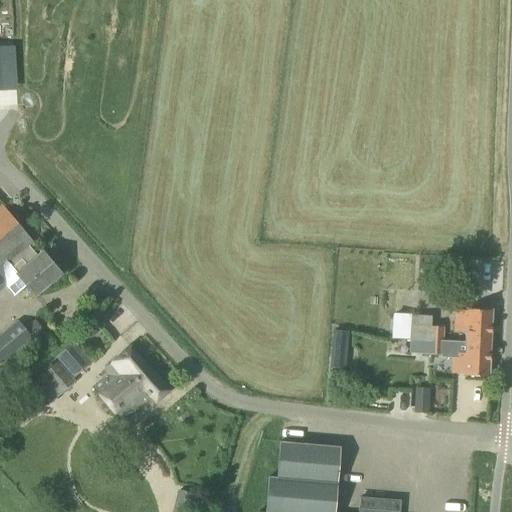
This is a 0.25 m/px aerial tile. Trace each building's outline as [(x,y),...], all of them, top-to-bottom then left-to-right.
[(36,256),(28,248),(32,244),(0,206),(0,290),(5,286),(13,296),(24,285),(34,297),(59,276),(40,253),(36,256)] [(465,343),(488,345),(490,312),(467,310),(467,312),(454,311),(452,331),(466,332),(465,342),(465,343)] [(450,342),(450,341),(450,333),(442,333),(443,327),(430,327),(430,316),(392,314),(390,339),(408,340),(450,342)] [(0,363),(31,338),(17,321),(0,334),(0,363)] [(350,333),(334,331),(332,350),(348,351),(350,333)] [(465,342),(450,341),(450,342),(408,340),(408,354),(450,356),(450,374),(463,375),(463,376),(486,378),(488,345),(465,343),(465,342)] [(73,342),(55,358),(73,378),(90,363),(73,342)] [(155,403),(168,391),(130,348),(104,371),(107,374),(92,388),(121,421),(149,396),(155,403)] [(48,404),(74,382),(57,362),(31,385),(48,404)] [(430,394),(430,369),(414,369),(414,394),(430,394)] [(29,406),(39,398),(28,385),(18,394),(29,406)] [(428,403),(417,402),(416,412),(427,413),(428,403)] [(397,511),(398,502),(358,499),(357,511),(332,511),(338,449),(278,444),(275,480),(266,479),(264,511),(397,511)] [(177,491),(173,507),(191,511),(194,511),(198,496),(177,491)]
